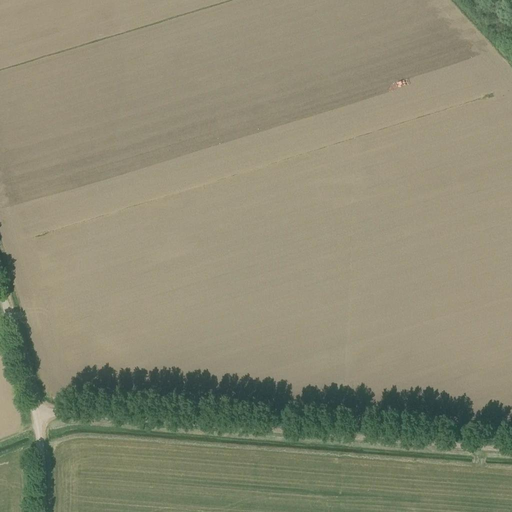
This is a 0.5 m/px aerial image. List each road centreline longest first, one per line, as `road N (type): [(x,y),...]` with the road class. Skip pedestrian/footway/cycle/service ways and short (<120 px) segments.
road 1 (unclassified): [(511,451),(38,418)]
road 2 (unclassified): [(38,418),(0,287)]
